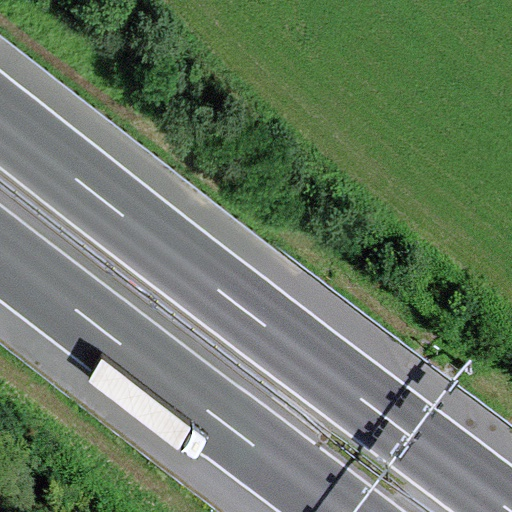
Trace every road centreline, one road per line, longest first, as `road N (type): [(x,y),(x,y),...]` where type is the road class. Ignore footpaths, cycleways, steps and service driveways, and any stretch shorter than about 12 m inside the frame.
road 1 (motorway): [(504,511),(0,122)]
road 2 (motorway): [(0,252),(340,511)]
